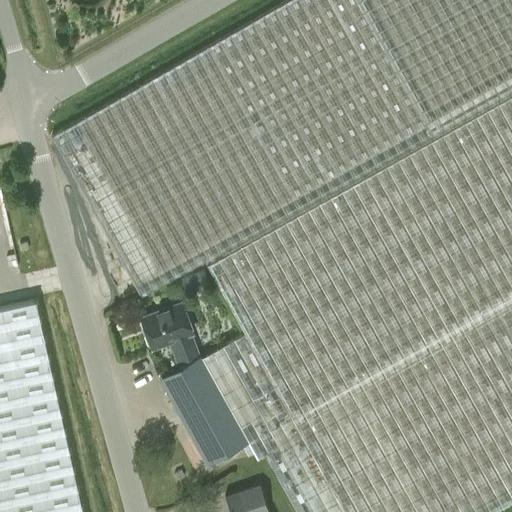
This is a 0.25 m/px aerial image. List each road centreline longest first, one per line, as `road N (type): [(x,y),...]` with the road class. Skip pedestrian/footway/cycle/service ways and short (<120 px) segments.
road 1 (unclassified): [(139,511),(26,100)]
road 2 (unclassified): [(26,100),(53,93),(216,0)]
